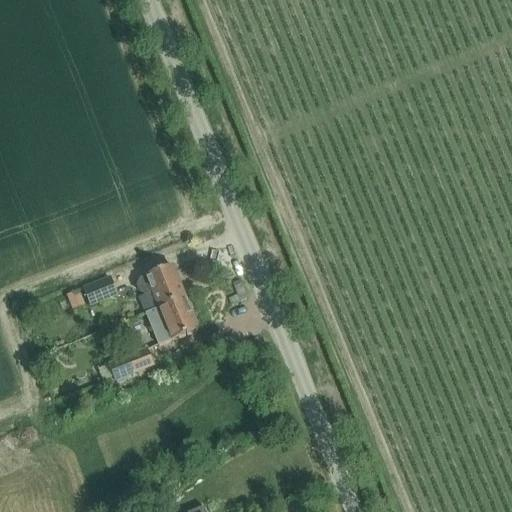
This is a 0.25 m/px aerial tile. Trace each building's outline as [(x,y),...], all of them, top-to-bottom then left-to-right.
[(159,309),(184,300),(172,267),(146,277),(147,278),(140,281),(137,287),(139,293),(146,296),(153,293),(159,309)] [(90,309),(118,298),(110,278),(82,290),(90,309)] [(77,291),(64,296),(71,312),(83,307),(77,291)] [(184,300),(159,309),(145,315),(157,347),(171,341),(171,342),(197,332),(184,300)] [(116,377),(152,363),(147,351),(111,365),(116,377)]
